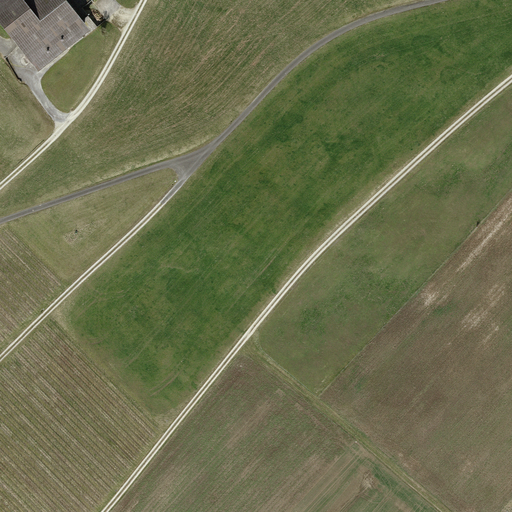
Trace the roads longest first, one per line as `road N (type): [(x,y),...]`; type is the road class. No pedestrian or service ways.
road 1 (track): [(511,79),(312,258),(105,511)]
road 2 (track): [(0,359),(161,205),(193,156)]
road 3 (track): [(447,511),(244,339)]
road 4 (track): [(143,0),(100,81),(65,126)]
